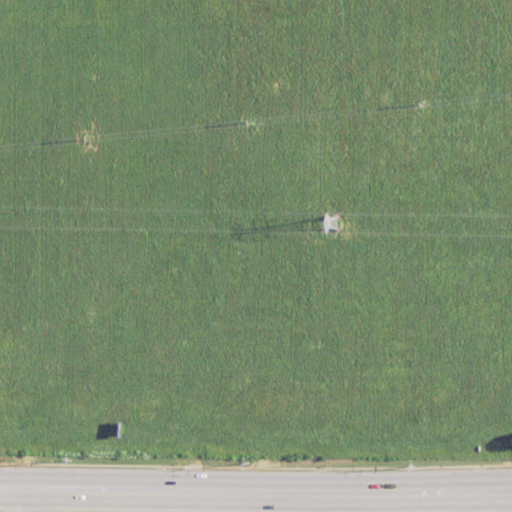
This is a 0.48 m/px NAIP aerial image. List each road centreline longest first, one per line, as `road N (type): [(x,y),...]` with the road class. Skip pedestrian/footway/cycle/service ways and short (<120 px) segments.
road 1 (primary): [(0,488),(269,493)]
road 2 (primary): [(269,493),(511,490)]
